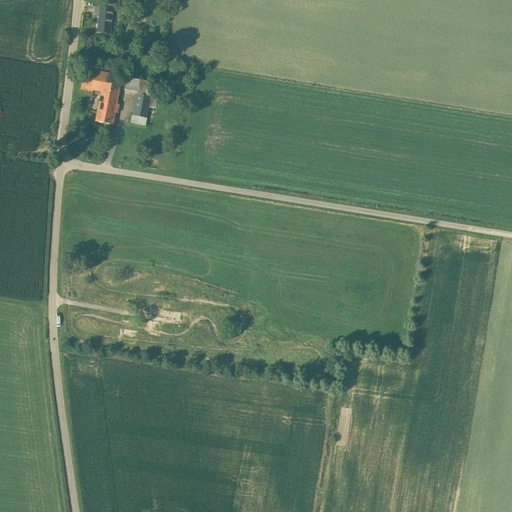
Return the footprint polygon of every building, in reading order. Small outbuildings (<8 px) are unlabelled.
[(113,33),(115,0),(106,0),(105,32),(113,33)] [(120,86),(113,85),(115,74),(84,68),(80,90),(92,92),(92,91),(101,93),(96,122),(112,125),(114,113),(117,113),(118,105),(116,104),(120,86)] [(157,98),(151,97),(154,83),(127,77),(125,89),(137,92),(136,94),(131,116),(147,119),(149,109),(155,110),(157,98)] [(194,306),(197,297),(183,293),(171,294),(157,290),(155,290),(152,303),(152,312),(157,313),(174,313),(177,301),(188,304),(189,304),(194,306)] [(122,322),(121,342),(133,342),(134,322),(122,322)]
